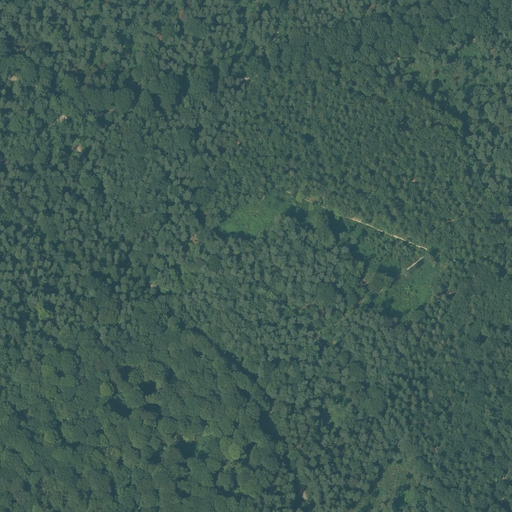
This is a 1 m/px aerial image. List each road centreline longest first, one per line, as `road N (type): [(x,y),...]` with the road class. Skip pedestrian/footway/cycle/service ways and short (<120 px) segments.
road 1 (track): [(311,511),(259,387),(174,315),(130,251),(65,120)]
road 2 (unknown): [(511,19),(246,81)]
road 3 (track): [(511,8),(249,71)]
road 4 (unknown): [(246,81),(0,146)]
road 5 (track): [(249,71),(65,120)]
road 6 (track): [(350,216),(326,142),(280,65)]
